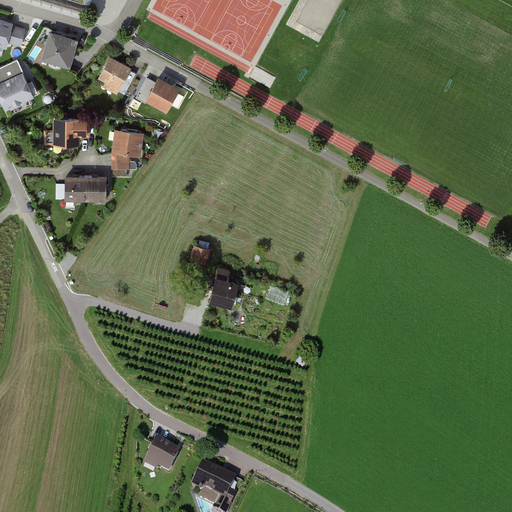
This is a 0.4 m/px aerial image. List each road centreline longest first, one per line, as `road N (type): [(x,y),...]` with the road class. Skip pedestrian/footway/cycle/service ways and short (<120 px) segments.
road 1 (track): [(511,257),(203,87)]
road 2 (unclassified): [(336,511),(140,402),(104,367),(69,299)]
road 3 (residential): [(203,87),(95,30),(0,3)]
road 4 (residential): [(0,149),(69,299)]
